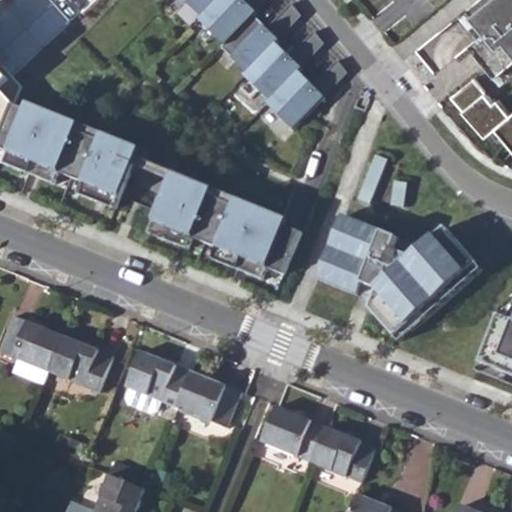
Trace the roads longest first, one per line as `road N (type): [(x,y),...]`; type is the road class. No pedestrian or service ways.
road 1 (secondary): [(511,435),(0,229)]
road 2 (residential): [(319,0),(457,167),(511,201)]
